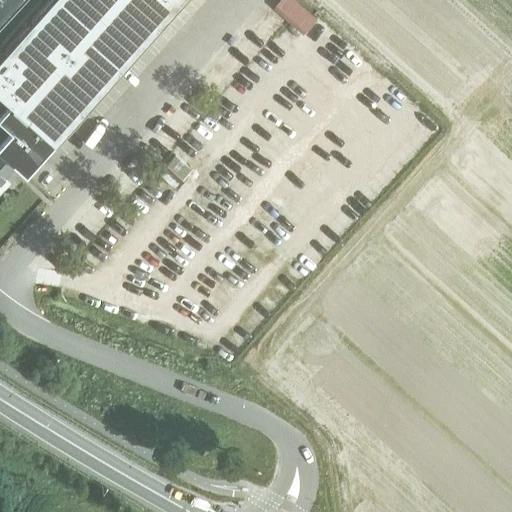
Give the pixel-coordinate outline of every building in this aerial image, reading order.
[(0,0),(0,23),(21,0),(0,0)] [(146,43),(97,0),(51,0),(34,20),(108,86),(146,43)] [(185,0),(184,0),(97,0),(146,43),(185,0)] [(306,29),(319,13),(302,0),(277,0),(275,3),(306,29)] [(0,93),(56,144),(108,86),(34,20),(0,57),(0,93)] [(27,176),(56,144),(56,143),(11,104),(0,116),(0,120),(12,131),(0,145),(0,181),(15,165),(27,176)]
